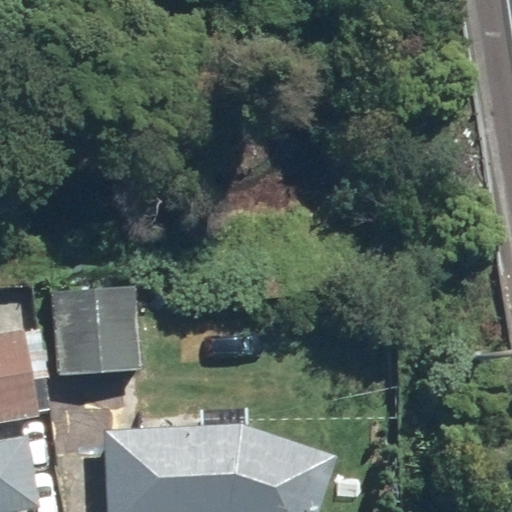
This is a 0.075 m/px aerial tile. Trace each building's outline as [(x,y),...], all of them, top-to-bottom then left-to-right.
[(58,277),(59,373),(148,371),(146,275),(58,277)] [(36,326),(0,332),(0,420),(51,411),(36,326)] [(404,353),(338,354),(339,422),(405,421),(404,353)] [(206,405),(206,425),(112,426),(112,511),(322,511),(344,454),(255,425),(255,405),(206,405)] [(0,439),(0,511),(47,505),(35,434),(0,439)]
